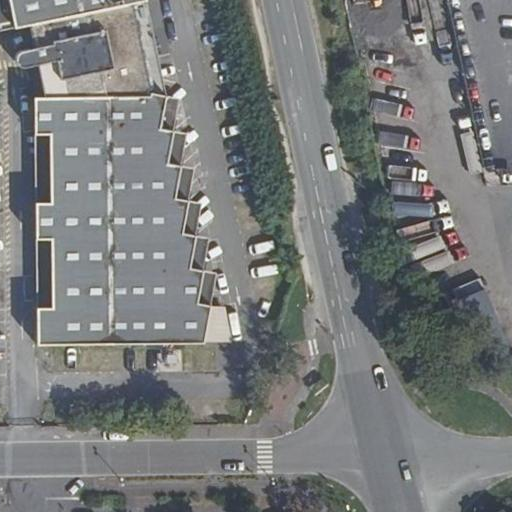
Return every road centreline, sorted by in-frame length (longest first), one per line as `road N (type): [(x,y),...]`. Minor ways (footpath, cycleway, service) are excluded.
road 1 (unknown): [(181,0),(253,353),(250,369),(218,391),(131,394)]
road 2 (secondary): [(389,457),(289,0)]
road 3 (unclassified): [(0,460),(389,457)]
road 4 (unknown): [(30,392),(18,112),(0,27)]
road 5 (unknown): [(505,191),(453,187),(400,7)]
road 6 (unclassified): [(389,457),(511,455)]
